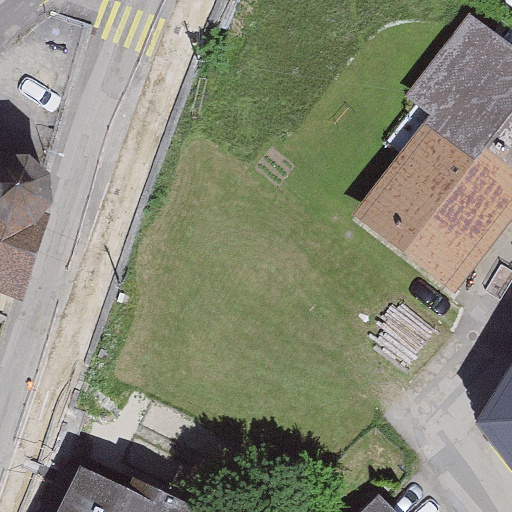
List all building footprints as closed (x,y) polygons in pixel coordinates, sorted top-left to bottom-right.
[(511,180),(511,48),(483,25),(419,105),(455,134),(511,180)] [(371,238),(467,315),(511,259),(511,180),(455,134),(371,238)] [(17,297),(25,298),(47,237),(56,197),(50,170),(28,150),(0,151),(0,320),(6,322),(17,297)] [(511,378),(479,428),(511,467),(511,378)] [(60,511),(177,511),(81,468),(60,511)] [(394,511),(379,496),(363,511),(394,511)]
